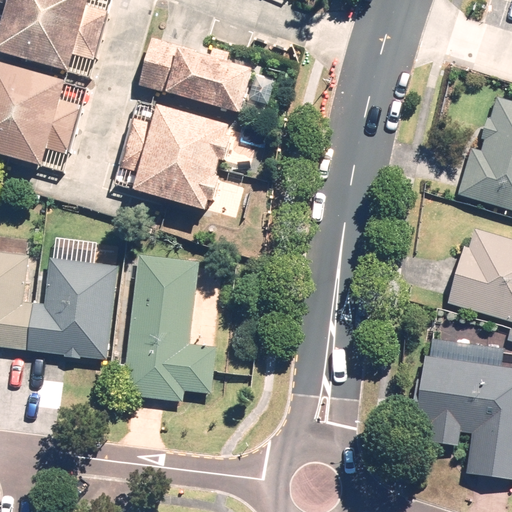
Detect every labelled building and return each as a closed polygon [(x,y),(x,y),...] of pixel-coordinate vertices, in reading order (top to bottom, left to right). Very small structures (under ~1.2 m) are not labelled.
[(88,0),(7,0),(0,28),(0,53),(69,73),(88,0)] [(253,70),(176,51),(166,92),(243,111),(253,70)] [(64,79),(0,62),(0,154),(42,166),(64,79)] [(511,103),(498,100),(484,150),(472,147),(459,194),(511,208),(511,103)] [(234,129),(156,108),(134,191),(205,210),(207,202),(213,204),(220,180),(216,179),(221,162),(224,163),(234,129)] [(511,242),(474,232),(466,259),(461,257),(448,304),(511,322),(511,242)] [(201,261),(137,255),(123,397),(184,403),(185,394),(209,397),(213,350),(193,348),(201,261)] [(0,256),(0,351),(107,359),(114,266),(51,261),(48,305),(24,303),(27,259),(0,256)] [(505,350),(426,341),(415,440),(470,446),(467,475),(511,480),(511,369),(503,368),(505,350)]
